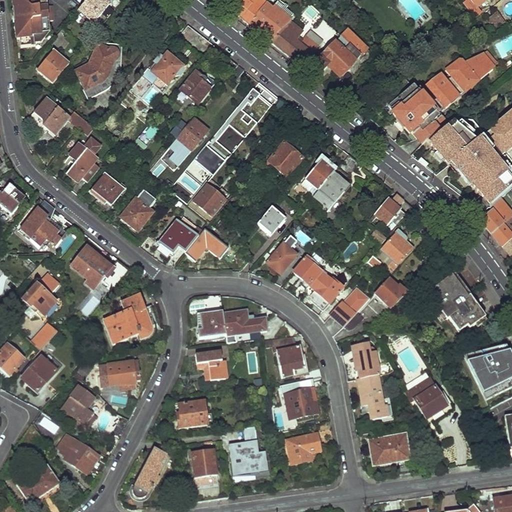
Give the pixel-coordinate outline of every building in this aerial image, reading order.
[(20,42),(20,50),(35,49),(35,47),(41,46),(46,40),(44,31),(50,30),(49,23),(54,23),(52,8),(48,8),(47,1),(41,2),(40,0),(12,0),(14,12),(17,12),(18,25),(15,25),(17,42),(20,42)] [(90,0),(87,5),(78,15),(92,27),(109,9),(97,0),(90,0)] [(250,24),(264,9),(252,0),(233,0),(228,5),(238,14),(250,24)] [(287,27),(297,17),(293,12),(287,18),(276,9),(275,10),(267,4),(264,9),(250,24),(261,32),(272,41),(284,30),(287,27)] [(309,7),(299,17),(309,27),(310,26),(327,44),(336,34),(309,7)] [(497,28),(504,24),(498,11),(490,15),(497,28)] [(189,28),(179,40),(205,61),(215,48),(202,38),(189,28)] [(303,65),(323,43),(310,32),(301,43),(290,34),(284,30),(272,41),(287,53),(303,65)] [(340,77),(368,51),(350,31),(314,66),(317,70),(325,63),(340,77)] [(86,66),(76,72),(78,75),(76,76),(90,102),(106,93),(111,89),(115,84),(117,80),(118,76),(122,49),(104,47),(88,69),(86,66)] [(53,54),(37,73),(54,87),(70,68),(53,54)] [(441,134),(450,126),(440,114),(494,69),(493,67),(484,55),(483,54),(463,63),(460,59),(418,92),(413,86),(390,106),(395,113),(393,114),(396,118),(397,117),(414,132),(418,128),(427,136),(437,129),(441,134)] [(487,54),(484,55),(493,67),(496,64),(487,54)] [(157,66),(152,73),(158,79),(153,85),(160,91),(166,85),(167,87),(176,78),(177,78),(179,78),(181,77),(182,75),(182,74),(182,72),(181,70),(182,68),(167,55),(162,60),(160,58),(155,64),(157,66)] [(232,62),(223,74),(229,78),(238,67),(232,62)] [(238,67),(229,78),(235,83),(244,72),(238,67)] [(197,73),(181,92),(198,107),(212,92),(199,81),(202,77),(197,73)] [(333,94),(344,84),(340,80),(336,81),(327,89),(333,94)] [(279,100),(269,112),(278,120),(289,108),(279,100)] [(46,101),(34,116),(45,126),(43,129),(54,139),(69,121),(46,101)] [(497,124),(481,138),(510,172),(511,169),(511,115),(499,126),(497,124)] [(301,118),(290,130),(297,136),(308,124),(301,118)] [(192,121),(176,141),(190,153),(207,133),(192,121)] [(449,162),(475,140),(453,123),(450,126),(441,134),(428,144),(446,164),(449,162)] [(80,132),(87,138),(94,131),(89,127),(86,124),(80,132)] [(489,205),(511,185),(511,181),(506,175),(510,172),(481,138),(476,142),(475,140),(449,162),(465,181),(468,178),(472,182),(470,183),(489,205)] [(76,164),(66,176),(77,185),(96,162),(92,160),(100,150),(91,142),(83,152),(78,148),(69,158),(76,164)] [(283,146),(268,163),(286,179),(302,162),(283,146)] [(344,152),(334,163),(340,168),(350,156),(344,152)] [(340,168),(339,169),(349,178),(360,165),(350,156),(340,168)] [(421,158),(419,162),(426,168),(429,164),(421,158)] [(319,165),(299,188),(307,195),(310,191),(316,195),(326,184),(330,179),(332,176),(319,165)] [(11,172),(2,180),(8,186),(16,179),(12,173),(11,172)] [(187,172),(179,181),(189,189),(196,181),(187,172)] [(104,178),(90,195),(105,208),(106,206),(111,209),(124,194),(104,178)] [(313,199),(311,201),(326,213),(334,203),(335,205),(346,191),(337,183),(336,185),(330,179),(326,184),(316,195),(313,199)] [(0,195),(0,207),(11,217),(24,200),(8,186),(1,196),(0,195)] [(207,189),(194,205),(212,220),(225,205),(207,189)] [(316,195),(310,191),(307,195),(313,199),(316,195)] [(142,194),(121,221),(138,235),(152,217),(148,214),(155,205),(142,194)] [(386,201),(373,217),(386,228),(392,221),(399,226),(412,210),(404,203),(395,196),(389,204),(386,201)] [(492,234),(511,217),(511,211),(499,198),(489,206),(491,210),(485,215),(480,220),(485,225),(492,234)] [(43,202),(20,232),(40,248),(46,241),(55,247),(60,240),(55,237),(58,234),(44,222),(54,211),(43,202)] [(270,212),(255,228),(268,239),(283,222),(270,212)] [(511,217),(492,234),(496,239),(503,247),(511,239),(511,217)] [(177,223),(159,246),(172,257),(177,251),(185,257),(198,240),(177,223)] [(428,225),(419,235),(425,241),(434,232),(428,225)] [(375,230),(370,235),(380,244),(385,239),(375,230)] [(198,240),(185,257),(195,264),(205,250),(219,261),(227,251),(204,233),(198,240)] [(396,234),(379,252),(391,263),(387,267),(393,273),(411,252),(401,242),(403,240),(396,234)] [(265,255),(260,261),(278,277),(294,258),(288,253),(294,245),(288,239),(270,260),(265,255)] [(511,239),(503,247),(511,257),(511,239)] [(85,250),(70,268),(88,283),(85,286),(93,293),(101,283),(110,289),(126,270),(116,262),(107,273),(92,260),(94,257),(85,250)] [(391,263),(379,252),(375,256),(387,267),(391,263)] [(372,258),(365,265),(372,271),(378,265),(372,258)] [(306,259),(292,275),(303,284),(308,289),(319,275),(311,269),(313,266),(306,259)] [(324,279),(319,275),(308,289),(317,296),(312,301),(313,306),(322,314),(328,306),(327,305),(342,289),(334,282),(332,285),(324,279)] [(57,287),(45,276),(21,302),(29,308),(24,314),(30,319),(36,312),(43,318),(55,304),(47,298),(57,287)] [(450,279),(426,295),(446,322),(448,321),(457,335),(465,329),(468,332),(483,321),(468,300),(466,301),(450,279)] [(387,282),(374,296),(391,312),(407,297),(398,289),(397,291),(387,282)] [(125,314),(104,322),(112,345),(139,337),(140,341),(145,339),(148,338),(150,337),(151,335),(151,333),(151,330),(151,329),(139,298),(121,304),(125,314)] [(200,331),(197,331),(198,341),(225,338),(223,315),(221,298),(206,299),(207,316),(199,317),(200,331)] [(341,306),(330,318),(343,329),(354,317),(341,306)] [(246,313),(223,315),(225,338),(226,345),(263,341),(263,335),(267,335),(265,321),(252,322),(247,323),(246,319),(246,313)] [(354,317),(343,329),(349,334),(361,320),(356,316),(354,317)] [(48,325),(30,343),(40,352),(57,333),(48,325)] [(6,347),(0,353),(0,368),(8,376),(22,361),(9,349),(21,335),(17,331),(5,345),(6,347)] [(292,350),(290,338),(270,340),(273,353),(275,353),(280,379),(293,377),(293,372),(304,370),(302,359),(299,360),(297,349),(292,350)] [(485,402),(511,389),(511,356),(507,346),(464,356),(485,402)] [(351,350),(355,372),(357,371),(357,376),(358,382),(377,379),(378,378),(374,356),(368,357),(367,347),(351,350)] [(219,353),(194,356),(195,367),(207,365),(209,383),(226,381),(224,363),(221,364),(219,353)] [(37,359),(20,380),(37,393),(53,372),(37,359)] [(138,364),(99,367),(100,388),(135,385),(135,381),(140,381),(138,364)] [(317,370),(303,373),(304,382),(320,379),(317,371),(317,370)] [(358,382),(357,382),(362,409),(367,408),(370,423),(387,420),(385,410),(384,410),(377,379),(358,382)] [(449,412),(428,379),(404,395),(409,404),(413,401),(428,425),(449,412)] [(321,382),(307,385),(308,392),(322,389),(321,382)] [(281,393),(299,389),(298,383),(280,387),(281,393)] [(78,387),(58,414),(68,421),(71,417),(85,426),(93,415),(86,409),(93,398),(78,387)] [(308,392),(283,397),(288,421),(316,415),(314,404),(311,404),(308,392)] [(179,417),(176,418),(178,429),(206,425),(203,402),(178,406),(179,417)] [(117,408),(114,415),(128,422),(132,415),(117,408)] [(39,424),(55,434),(59,426),(43,417),(39,424)] [(20,444),(20,445),(32,453),(41,440),(34,431),(32,425),(20,444)] [(245,444),(228,446),(232,478),(268,474),(265,454),(258,455),(255,428),(243,430),(245,444)] [(316,436),(286,442),(290,466),(310,462),(309,456),(320,453),(316,436)] [(405,438),(369,444),(370,455),(373,454),(375,470),(392,466),(393,466),(394,465),(394,464),(395,462),(398,476),(410,474),(407,459),(408,458),(405,438)] [(77,444),(66,461),(86,475),(91,468),(101,475),(106,464),(77,444)] [(133,491),(132,492),(132,494),(132,495),(133,496),(134,498),(135,499),(137,500),(139,500),(140,500),(141,500),(142,499),(143,498),(144,497),(145,496),(150,488),(152,489),(157,478),(155,477),(165,457),(153,451),(133,491)] [(215,451),(190,454),(194,481),(218,478),(215,451)] [(45,469),(16,488),(28,506),(57,487),(45,469)] [(187,504),(186,492),(176,493),(177,506),(187,504)] [(511,511),(511,498),(492,501),(493,511),(511,511)]
